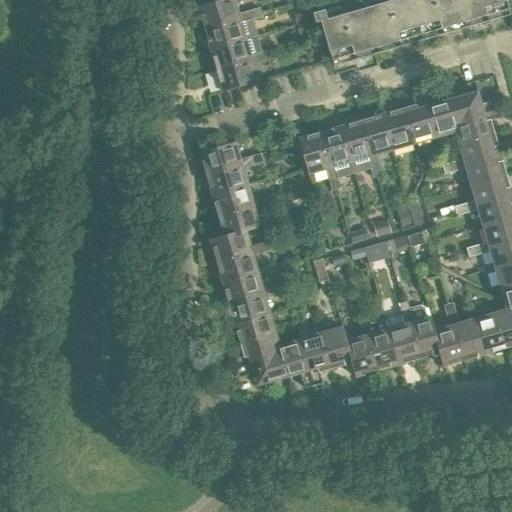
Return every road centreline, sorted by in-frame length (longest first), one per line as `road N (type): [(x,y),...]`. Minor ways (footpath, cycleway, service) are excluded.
road 1 (residential): [(182,136),(191,377),(262,428),(331,418),(352,405),(460,391),(492,407),(511,405)]
road 2 (residential): [(182,136),(489,45),(511,50)]
road 3 (residential): [(175,0),(182,136)]
